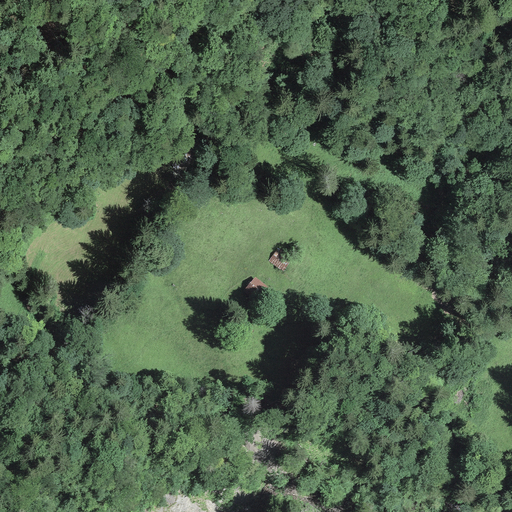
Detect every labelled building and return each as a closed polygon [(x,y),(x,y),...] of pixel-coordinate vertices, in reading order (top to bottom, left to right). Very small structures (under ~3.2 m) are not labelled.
[(177,148),(188,153),(193,142),(181,138),(177,148)] [(151,218),(159,207),(148,199),(140,210),(151,218)] [(277,250),(271,260),(282,267),(289,257),(277,250)] [(256,282),(246,292),(255,301),(266,291),(256,282)] [(347,345),(351,334),(341,330),(338,342),(347,345)]
